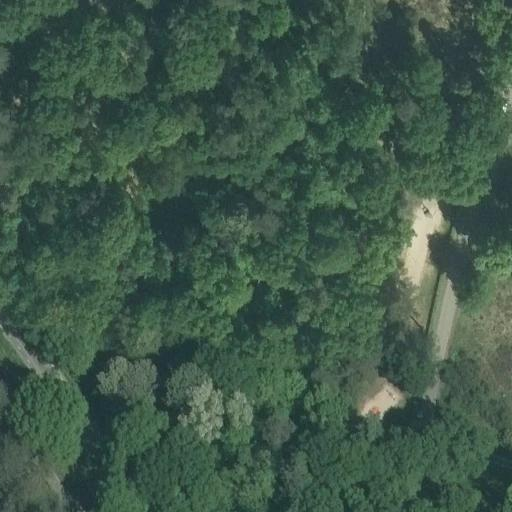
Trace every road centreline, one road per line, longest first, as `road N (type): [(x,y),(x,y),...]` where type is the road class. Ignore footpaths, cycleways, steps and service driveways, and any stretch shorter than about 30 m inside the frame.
road 1 (unclassified): [(410,511),(445,310),(511,94)]
road 2 (tertiary): [(138,511),(0,307)]
